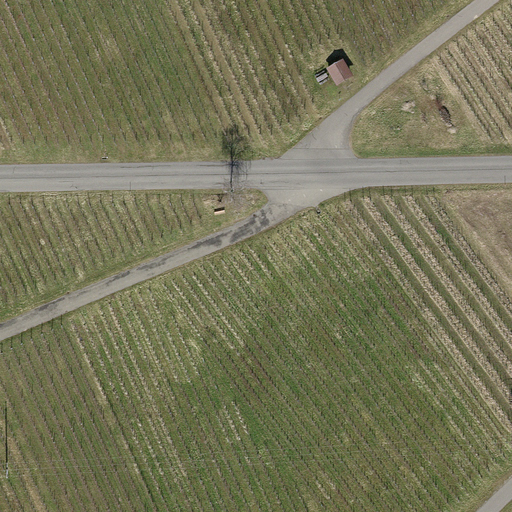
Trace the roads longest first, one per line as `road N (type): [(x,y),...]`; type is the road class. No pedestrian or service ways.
road 1 (track): [(0,334),(288,204),(347,110),(483,0)]
road 2 (unclassified): [(511,171),(0,180)]
